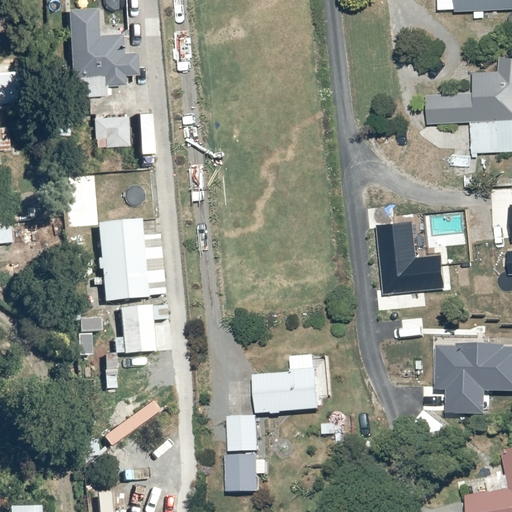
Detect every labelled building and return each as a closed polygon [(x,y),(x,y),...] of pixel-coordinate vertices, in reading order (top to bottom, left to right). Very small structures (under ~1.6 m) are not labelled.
[(511,0),(459,0),(460,12),(511,8),(511,0)] [(97,8),(71,9),(73,76),(104,74),(105,86),(126,84),(126,76),(140,76),(138,53),(126,54),(124,34),(99,35),(97,8)] [(427,95),(428,125),(471,123),(474,154),(511,151),(511,58),(503,58),(502,71),(474,73),(474,94),(427,95)] [(0,103),(24,101),(19,63),(0,64),(0,103)] [(127,111),(91,112),(92,148),(127,147),(127,111)] [(453,156),(427,155),(426,185),(451,186),(453,156)] [(78,185),(61,184),(60,208),(77,208),(78,185)] [(0,213),(0,243),(12,242),(10,213),(0,213)] [(141,221),(98,224),(106,303),(150,299),(141,221)] [(420,222),(384,225),(390,292),(451,286),(448,254),(423,256),(420,222)] [(163,319),(162,305),(119,308),(122,353),(152,351),(150,320),(163,319)] [(461,348),(443,347),(442,391),(451,392),(451,415),(490,416),(491,393),(511,393),(511,349),(510,349),(510,347),(461,345),(461,348)] [(315,371),(254,377),(258,416),(318,410),(315,371)] [(510,490),(466,497),(468,511),(511,511),(511,450),(504,452),(510,490)] [(258,454),(226,455),(227,491),(259,491),(258,454)]
